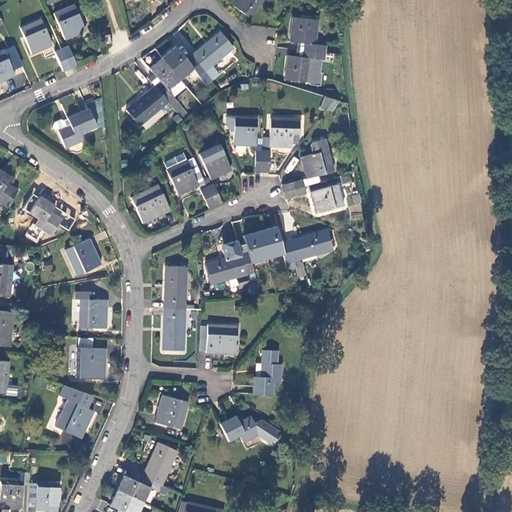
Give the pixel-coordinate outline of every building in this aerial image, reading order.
[(250,18),(262,0),(229,0),(228,3),(250,18)] [(85,30),(74,4),(53,13),(64,39),(85,30)] [(303,43),(302,50),(324,53),(324,50),(325,46),(314,44),(318,20),(292,16),(289,41),(296,42),(303,43)] [(51,45),(40,19),(19,28),(30,54),(51,45)] [(219,31),(190,55),(212,80),(219,74),(212,65),(233,47),(219,31)] [(296,42),(295,49),(302,50),(303,43),(296,42)] [(60,49),(69,68),(76,65),(67,45),(60,49)] [(174,46),(161,57),(186,86),(193,80),(186,73),(192,68),(207,84),(212,80),(190,55),(185,59),(174,46)] [(0,80),(14,75),(2,49),(0,50),(0,80)] [(62,71),(69,68),(60,49),(54,51),(62,71)] [(302,57),(294,56),(287,55),(283,79),(309,83),(311,72),(313,59),(323,60),(324,53),(302,50),(302,57)] [(159,80),(154,85),(168,102),(173,107),(183,120),(190,114),(175,96),(187,87),(186,86),(161,57),(148,67),(153,73),(159,80)] [(317,84),(318,73),(311,72),(309,83),(317,84)] [(153,73),(147,77),(154,85),(159,80),(153,73)] [(168,102),(154,85),(125,109),(139,126),(142,124),(168,102)] [(331,99),(323,97),(319,107),(324,109),(331,99)] [(336,101),(331,99),(324,109),(329,112),(336,101)] [(146,130),(173,107),(168,102),(142,124),(146,130)] [(69,125),(56,131),(64,148),(83,139),(79,132),(96,125),(88,108),(66,118),(67,119),(69,125)] [(255,146),(255,144),(256,117),(233,116),(233,144),(255,146)] [(291,147),(292,139),(292,133),(299,133),(300,118),(270,118),(269,137),(269,146),(291,147)] [(51,129),(56,131),(69,125),(67,119),(63,121),(60,120),(53,123),(51,129)] [(305,186),(319,182),(318,175),(333,170),(324,138),(312,142),(310,145),(313,153),(300,157),(306,178),(303,179),(305,186)] [(231,170),(219,144),(199,153),(211,179),(231,170)] [(254,171),(261,172),(262,151),(255,150),(254,150),(254,171)] [(198,185),(186,160),(165,169),(177,195),(198,185)] [(11,178),(0,170),(0,202),(8,207),(18,191),(8,184),(11,178)] [(351,181),(349,174),(340,177),(342,183),(351,181)] [(205,186),(214,205),(221,202),(212,183),(210,184),(207,177),(202,179),(205,186)] [(281,185),(283,192),(303,187),(301,179),(281,185)] [(170,210),(158,184),(130,198),(142,223),(170,210)] [(337,184),(310,192),(316,214),(343,206),(337,184)] [(208,208),(214,205),(205,186),(199,189),(208,208)] [(303,187),(283,192),(285,199),(305,194),(303,187)] [(41,197),(30,213),(39,219),(36,225),(37,226),(52,235),(62,220),(52,212),(55,206),(41,197)] [(39,219),(30,213),(26,219),(35,226),(36,225),(39,219)] [(47,242),(52,235),(37,226),(33,233),(47,242)] [(286,264),(292,262),(286,241),(280,243),(275,226),(259,231),(267,258),(283,254),(286,264)] [(286,241),(292,262),(297,279),(304,276),(301,263),(300,263),(299,260),(333,251),(327,229),(286,241)] [(267,258),(259,231),(243,235),(245,243),(248,252),(241,254),(246,274),(253,273),(251,263),(267,258)] [(102,264),(89,239),(65,251),(78,276),(102,264)] [(238,245),(237,240),(230,243),(231,246),(222,249),(225,259),(205,264),(211,284),(237,277),(238,282),(248,279),(246,274),(241,254),(238,245)] [(245,243),(238,245),(241,254),(248,252),(245,243)] [(11,265),(0,263),(0,295),(9,296),(11,265)] [(163,302),(185,300),(186,267),(164,266),(163,302)] [(92,292),(75,291),(74,300),(80,300),(79,328),(107,328),(108,300),(92,300),(92,292)] [(183,351),(185,300),(163,302),(162,350),(183,351)] [(0,345),(10,347),(13,312),(0,310),(0,345)] [(236,354),(238,326),(207,324),(206,352),(236,354)] [(93,347),(107,347),(107,339),(94,339),(93,347)] [(106,349),(78,348),(77,378),(105,379),(106,349)] [(0,393),(6,394),(9,362),(0,360),(0,393)] [(253,376),(252,395),(272,395),(273,383),(280,384),(281,365),(261,363),(260,377),(253,376)] [(253,376),(260,377),(261,363),(254,363),(253,376)] [(59,396),(67,399),(55,427),(80,438),(93,411),(86,408),(92,395),(64,385),(59,396)] [(188,402),(161,394),(154,422),(181,429),(188,402)] [(260,433),(251,416),(239,422),(236,415),(220,424),(229,441),(239,436),(243,442),(260,433)] [(285,447),(294,442),(290,435),(281,439),(285,447)] [(158,442),(141,476),(161,485),(177,451),(158,442)] [(116,490),(143,502),(150,487),(158,491),(161,485),(141,476),(130,471),(127,477),(123,475),(116,490)] [(28,511),(29,498),(22,497),(23,482),(1,481),(0,501),(0,507),(22,509),(21,511),(28,511)] [(29,498),(28,511),(35,511),(36,510),(58,511),(60,485),(37,483),(37,489),(36,499),(29,498)] [(37,489),(29,489),(29,498),(36,499),(37,489)] [(138,511),(143,502),(116,490),(109,505),(117,509),(123,511),(138,511)] [(215,511),(216,509),(186,502),(183,511),(215,511)]
